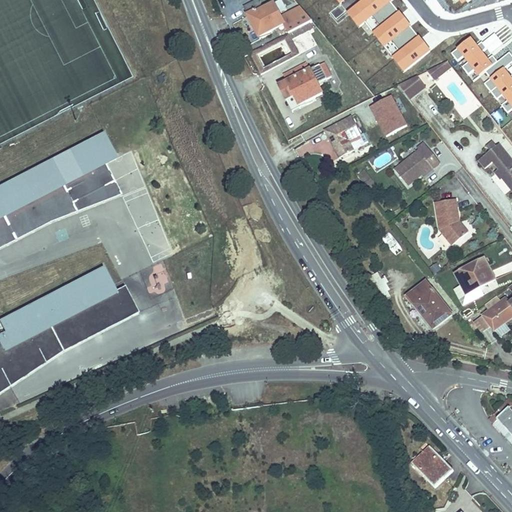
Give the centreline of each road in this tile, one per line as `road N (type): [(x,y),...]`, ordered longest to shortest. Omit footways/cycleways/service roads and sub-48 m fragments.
road 1 (secondary): [(0,489),(51,438),(120,403),(223,372),(284,367)]
road 2 (secondary): [(233,88),(272,180),(371,339)]
road 3 (secondary): [(398,376),(511,498)]
